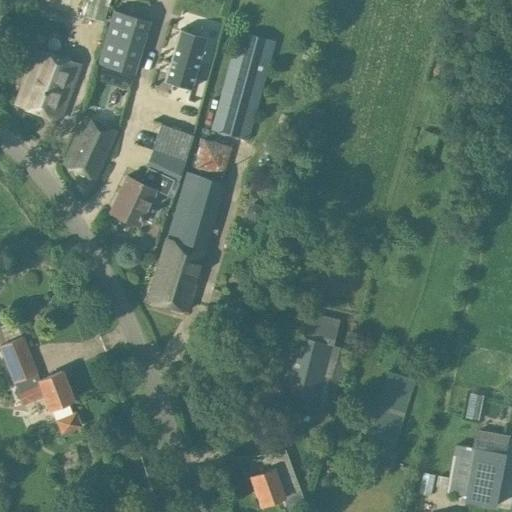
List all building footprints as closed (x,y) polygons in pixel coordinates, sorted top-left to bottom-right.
[(84,0),(80,14),(103,21),(109,0),(84,0)] [(149,19),(112,9),(98,63),(134,73),(149,19)] [(205,36),(178,29),(164,81),(191,88),(205,36)] [(77,63),(33,48),(14,103),(57,118),(77,63)] [(269,60),(232,50),(211,129),(249,138),(269,60)] [(312,107),(310,116),(319,118),(321,109),(312,107)] [(117,131),(81,115),(61,162),(94,178),(117,131)] [(162,124),(153,147),(183,159),(192,136),(162,124)] [(424,130),(417,151),(433,156),(440,135),(424,130)] [(231,146),(202,138),(194,166),(224,174),(231,146)] [(185,160),(153,148),(145,166),(178,181),(185,160)] [(175,201),(215,213),(224,182),(184,171),(175,201)] [(152,192),(126,180),(111,213),(137,225),(152,192)] [(253,203),(247,206),(245,212),(248,218),(254,220),(260,217),(262,211),(259,205),(253,203)] [(204,254),(164,242),(147,299),(187,311),(204,254)] [(340,319),(302,309),(277,400),(316,410),(317,407),(329,410),(346,349),(332,345),(340,319)] [(72,412),(67,401),(70,399),(58,370),(39,378),(22,336),(0,345),(0,352),(12,384),(13,383),(16,390),(14,391),(20,404),(42,395),(48,409),(50,408),(61,434),(82,426),(76,411),(72,412)] [(415,377),(387,369),(364,451),(393,459),(415,377)] [(471,392),(467,417),(480,420),(484,395),(471,392)] [(511,435),(476,429),(473,447),(456,444),(448,492),(467,495),(466,501),(499,506),(511,435)] [(303,503),(298,489),(282,447),(266,453),(271,467),(249,475),(260,503),(282,495),(288,509),(303,503)] [(421,492),(432,494),(435,474),(425,472),(421,492)]
